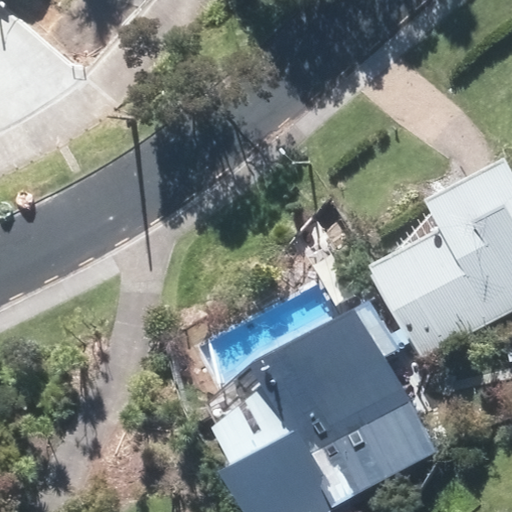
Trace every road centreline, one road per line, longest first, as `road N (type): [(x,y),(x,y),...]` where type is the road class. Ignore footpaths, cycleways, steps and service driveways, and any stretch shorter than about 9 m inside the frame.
road 1 (residential): [(384,0),(0,257)]
road 2 (unknown): [(0,150),(74,116),(122,74),(173,0)]
